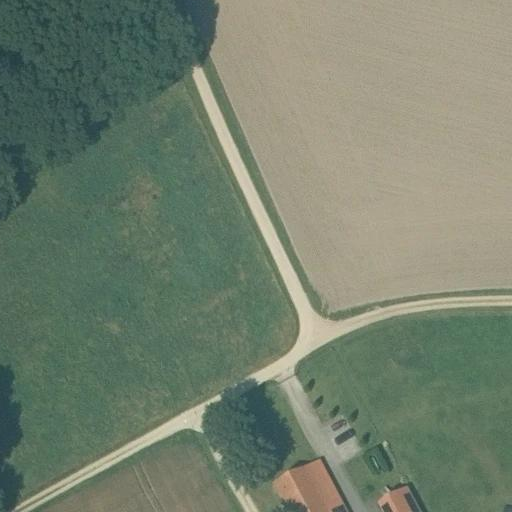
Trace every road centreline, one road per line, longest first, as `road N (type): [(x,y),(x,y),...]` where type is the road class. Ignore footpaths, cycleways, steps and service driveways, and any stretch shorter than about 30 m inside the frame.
road 1 (track): [(167,0),(323,346)]
road 2 (track): [(511,301),(375,321),(208,410)]
road 3 (track): [(208,410),(11,511)]
